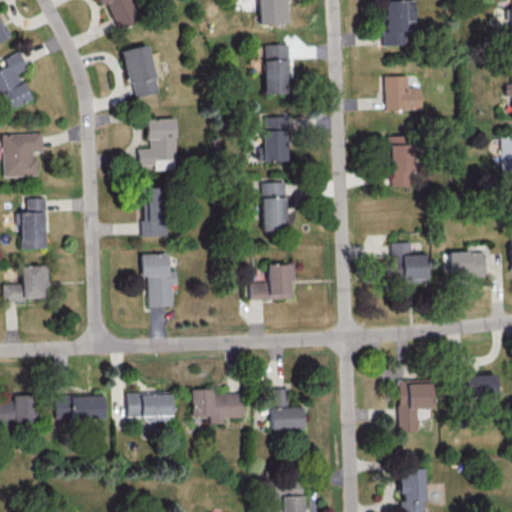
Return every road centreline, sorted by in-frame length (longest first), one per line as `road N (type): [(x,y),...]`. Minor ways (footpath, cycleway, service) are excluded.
road 1 (residential): [(511,321),(365,337),(0,350)]
road 2 (residential): [(334,0),(351,511)]
road 3 (residential): [(45,0),(87,95),(97,348)]
